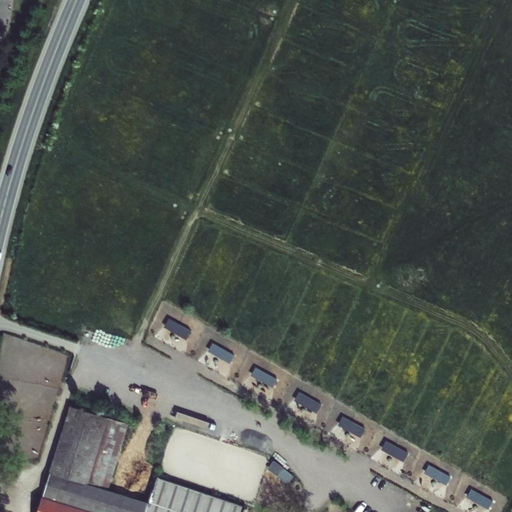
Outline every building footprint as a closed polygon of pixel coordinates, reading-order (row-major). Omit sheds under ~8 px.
[(230,362),(234,355),(221,349),(218,357),(230,362)] [(254,367),(251,376),(273,386),(277,378),(254,367)] [(298,392),(294,401),(316,411),(320,403),(298,392)] [(106,490),(115,461),(126,424),(71,407),(37,511),(146,511),(149,504),(120,495),(113,493),(106,490)] [(149,504),(150,501),(148,501),(154,481),(159,467),(132,458),(120,495),(149,504)] [(122,463),(115,461),(106,490),(113,493),(122,463)] [(238,511),(240,507),(154,481),(148,501),(150,501),(170,507),(168,511),(238,511)] [(168,511),(170,507),(150,501),(149,504),(146,511),(168,511)]
